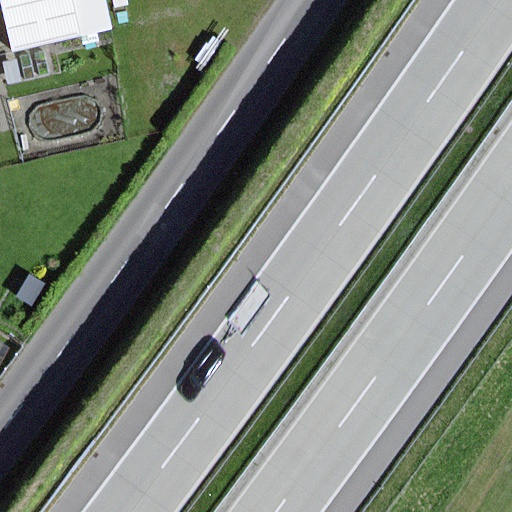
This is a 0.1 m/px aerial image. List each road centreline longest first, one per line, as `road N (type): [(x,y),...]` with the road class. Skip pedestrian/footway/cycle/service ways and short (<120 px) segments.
road 1 (motorway): [(501,0),(410,136),(127,511)]
road 2 (unclassified): [(322,0),(0,448)]
road 3 (motorway): [(284,511),(511,210)]
